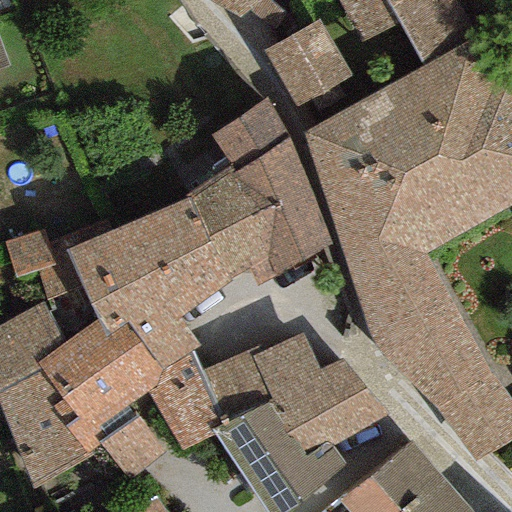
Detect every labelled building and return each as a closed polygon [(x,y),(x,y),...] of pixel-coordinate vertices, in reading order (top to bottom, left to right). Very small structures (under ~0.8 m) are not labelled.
[(194,0),(238,26),(251,15),(265,3),(269,0),(194,0)] [(331,0),(360,47),(397,29),(422,74),(471,47),(475,41),(449,0),(331,0)] [(251,15),(238,26),(262,57),(302,36),(265,3),(251,15)] [(302,36),(262,57),(295,114),(354,83),(317,26),(302,36)] [(437,418),(474,469),(511,447),(511,409),(425,260),(511,211),(511,76),(492,87),(471,47),(422,74),(300,141),(370,346),(437,418)] [(289,148),(263,103),(209,141),(234,179),(289,148)] [(329,253),(289,148),(234,179),(187,207),(229,287),(249,275),(257,292),(329,253)] [(229,287),(187,207),(110,239),(67,257),(80,290),(96,327),(105,349),(127,332),(159,377),(189,361),(199,355),(178,328),(231,291),(229,287)] [(67,257),(110,239),(104,222),(47,248),(42,233),(4,247),(15,284),(37,277),(45,304),(80,290),(67,257)] [(64,348),(45,304),(0,329),(0,403),(44,377),(34,365),(64,348)] [(64,348),(34,365),(44,377),(61,407),(52,415),(90,456),(98,450),(137,424),(127,412),(148,397),(159,377),(127,332),(105,349),(96,327),(64,348)] [(247,355),(196,377),(220,436),(264,411),(283,445),(289,445),(304,464),(323,449),(334,453),(393,421),(340,364),(317,376),(300,338),(249,362),(247,355)] [(159,377),(148,397),(181,457),(211,441),(220,436),(196,377),(189,361),(159,377)] [(44,377),(0,403),(0,417),(28,496),(94,461),(90,456),(52,415),(61,407),(44,377)] [(220,436),(211,441),(258,511),(299,511),(345,475),(334,453),(323,449),(304,464),(289,445),(283,445),(264,411),(220,436)] [(164,458),(137,424),(98,450),(130,487),(164,458)] [(464,511),(410,447),(340,508),(343,511),(464,511)]
